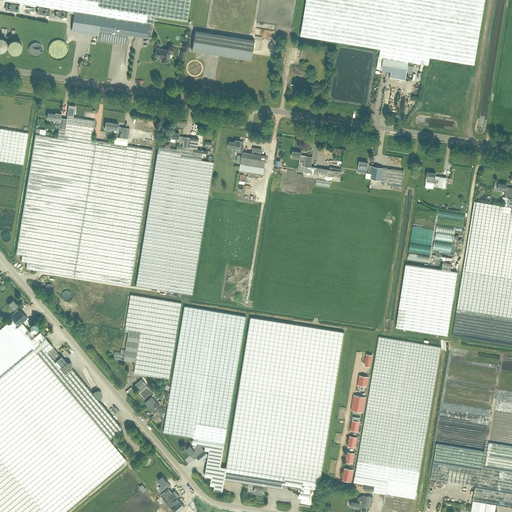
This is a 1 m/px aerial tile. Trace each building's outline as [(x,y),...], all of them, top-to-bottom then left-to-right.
[(11,0),(74,10),(74,11),(144,22),(149,23),(153,23),(154,16),(186,21),(189,0),(11,0)] [(484,0),(306,0),(301,35),(380,48),(379,56),(383,57),(408,61),(424,64),(429,64),(430,56),(474,64),(484,0)] [(7,2),(6,9),(18,11),(20,4),(7,2)] [(50,8),(37,6),(36,12),(49,14),(50,8)] [(149,23),(144,22),(74,11),(71,31),(97,35),(96,40),(127,45),(128,35),(146,38),(146,37),(151,38),(153,23),(149,23)] [(251,60),(254,40),(195,30),(191,50),(251,60)] [(163,50),(156,49),(155,56),(161,57),(161,61),(169,62),(170,50),(163,49),(163,50)] [(408,61),(383,57),(379,56),(377,68),(391,71),(390,77),(405,80),(408,61)] [(59,127),(65,129),(66,118),(61,118),(61,113),(57,112),(57,114),(48,112),(47,118),(60,120),(59,127)] [(95,121),(67,116),(66,118),(65,129),(59,127),(57,137),(35,133),(16,254),(22,255),(21,261),(26,262),(25,268),(74,276),(96,140),(91,140),(95,121)] [(110,128),(122,130),(121,137),(127,138),(129,128),(118,126),(118,123),(105,121),(104,129),(109,130),(110,128)] [(0,160),(23,164),(28,132),(0,127),(0,160)] [(190,138),(178,136),(179,133),(171,132),(170,137),(178,139),(181,139),(180,146),(182,147),(189,148),(190,138)] [(126,145),(127,138),(121,137),(115,136),(114,143),(126,145)] [(198,139),(190,137),(190,138),(189,148),(182,147),(182,150),(176,149),(158,146),(152,183),(136,286),(192,295),(211,178),(214,162),(201,160),(202,155),(201,154),(202,148),(196,147),(198,139)] [(114,143),(96,140),(74,276),(131,285),(146,189),(153,149),(126,145),(114,143)] [(243,142),(242,141),(241,141),(241,140),(236,140),(235,142),(229,141),(228,147),(233,147),(232,149),(233,150),(233,151),(234,151),(237,152),(242,153),(240,169),(263,173),(266,155),(261,155),(262,149),(253,147),(252,153),(243,152),(244,145),(244,144),(244,143),(243,142)] [(302,165),(304,166),(311,167),(311,166),(312,156),(301,155),(301,152),(293,150),(292,156),(300,158),(300,162),(302,162),(302,165)] [(372,170),(371,176),(370,178),(371,178),(380,180),(382,167),(372,166),(367,165),(368,162),(359,161),(358,166),(358,171),(366,172),(367,169),(372,170)] [(341,171),(311,166),(311,167),(304,166),(303,172),(340,177),(341,171)] [(404,171),(382,167),(380,180),(379,183),(401,187),(402,180),(404,171)] [(435,178),(440,179),(439,187),(445,188),(447,177),(435,176),(436,173),(427,171),(426,177),(426,182),(434,183),(435,178)] [(498,182),(498,187),(494,186),(494,190),(501,191),(502,189),(506,189),(505,197),(508,197),(510,198),(511,197),(511,187),(506,187),(507,184),(498,182)] [(511,197),(510,198),(508,197),(507,206),(474,201),(456,311),(452,335),(475,339),(494,342),(511,345),(511,197)] [(406,263),(396,327),(447,335),(456,276),(457,271),(451,270),(452,264),(443,262),(442,269),(406,263)] [(258,307),(381,324),(387,284),(374,287),(369,279),(366,281),(365,281),(358,286),(355,287),(354,290),(352,287),(350,288),(349,294),(344,287),(344,289),(312,298),(311,297),(305,300),(301,294),(300,298),(296,297),(296,296),(287,295),(288,297),(285,298),(277,288),(278,295),(270,283),(261,286),(258,307)] [(124,360),(135,362),(134,372),(169,378),(175,338),(181,302),(130,294),(130,296),(124,330),(129,331),(126,350),(121,349),(120,353),(114,352),(113,358),(124,360)] [(17,325),(22,322),(27,317),(21,310),(19,311),(15,307),(18,305),(13,299),(8,303),(13,309),(13,308),(17,313),(11,318),(12,319),(17,325)] [(225,442),(246,316),(188,306),(185,306),(173,379),(165,424),(164,433),(173,434),(193,437),(223,442),(225,442)] [(322,472),(344,332),(251,317),(230,444),(227,467),(226,467),(225,479),(243,482),(249,483),(253,484),(265,485),(268,486),(282,488),(283,484),(290,485),(290,488),(300,489),(301,487),(300,492),(310,493),(311,489),(319,490),(322,472)] [(22,322),(17,325),(12,319),(0,328),(0,511),(62,511),(126,459),(109,439),(122,428),(97,399),(102,395),(99,390),(94,393),(94,395),(71,368),(72,367),(72,366),(72,365),(72,364),(72,363),(71,363),(71,362),(70,362),(69,362),(68,361),(68,362),(67,362),(66,362),(62,366),(57,360),(61,356),(53,347),(54,347),(40,331),(34,336),(22,322)] [(365,484),(364,490),(415,498),(423,451),(436,375),(441,347),(412,342),(379,336),(375,358),(367,403),(359,453),(354,482),(365,484)] [(57,360),(62,366),(66,362),(61,356),(57,360)] [(363,389),(364,385),(367,386),(369,376),(359,375),(358,384),(360,385),(360,389),(363,389)] [(143,398),(145,401),(149,406),(157,399),(159,398),(155,393),(154,394),(147,386),(146,384),(142,378),(134,385),(140,392),(144,397),(143,398)] [(354,395),(351,409),(363,411),(366,397),(354,395)] [(157,399),(149,406),(154,411),(160,405),(158,402),(159,401),(157,399)] [(161,414),(165,411),(161,406),(157,409),(161,414)] [(352,420),(350,430),(358,431),(359,421),(352,420)] [(357,437),(349,436),(348,445),(355,447),(357,437)] [(193,437),(192,443),(201,444),(206,445),(205,449),(209,450),(207,466),(205,476),(212,477),(210,485),(215,485),(214,489),(223,491),(224,483),(225,479),(226,467),(227,467),(221,466),(222,456),(225,442),(223,442),(193,437)] [(436,443),(431,478),(474,485),(472,499),(496,503),(511,505),(511,445),(489,442),(486,441),(484,451),(436,443)] [(190,445),(186,449),(191,454),(194,459),(197,457),(197,456),(198,455),(204,450),(203,449),(200,444),(194,449),(190,445)] [(198,455),(197,456),(197,457),(201,461),(207,456),(208,455),(204,450),(198,455)] [(354,453),(347,452),(345,461),(352,463),(354,453)] [(344,468),(342,480),(351,481),(353,469),(344,468)] [(163,475),(158,479),(163,485),(165,486),(161,490),(163,492),(167,489),(169,487),(171,485),(167,481),(168,481),(163,475)] [(163,492),(161,494),(176,511),(177,511),(185,506),(183,503),(178,498),(180,496),(180,495),(175,490),(173,491),(174,492),(173,493),(169,487),(167,489),(163,492)] [(358,497),(357,501),(351,501),(351,507),(359,508),(360,509),(363,509),(365,508),(365,506),(371,506),(373,496),(366,495),(362,495),(358,497)] [(494,511),(496,503),(472,499),(470,511),(494,511)]
